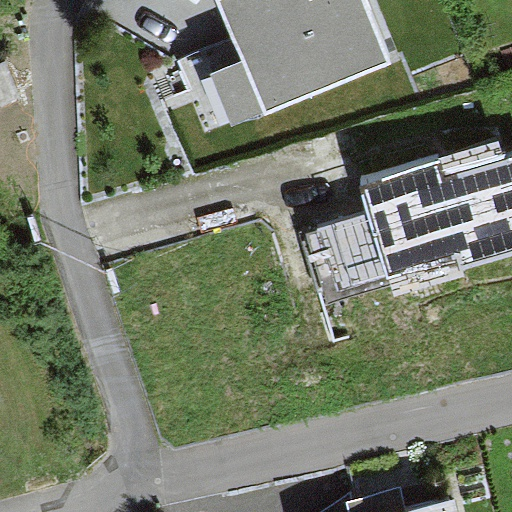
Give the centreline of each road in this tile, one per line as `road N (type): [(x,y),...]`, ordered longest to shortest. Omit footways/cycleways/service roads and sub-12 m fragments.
road 1 (residential): [(150,481),(62,211),(52,13),(60,0)]
road 2 (residential): [(150,481),(511,395)]
